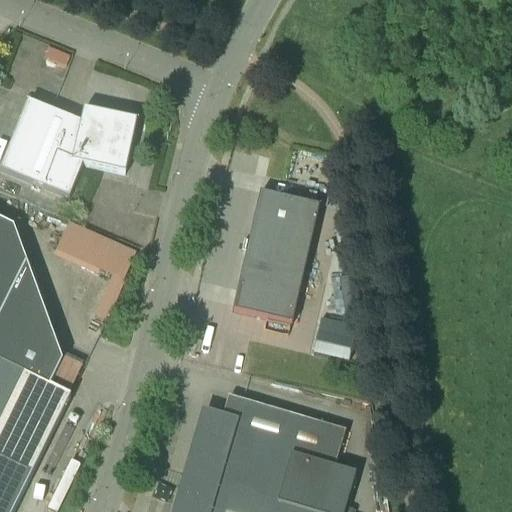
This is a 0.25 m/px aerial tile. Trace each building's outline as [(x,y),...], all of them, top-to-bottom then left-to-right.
[(15,79),(55,97),(74,57),(25,34),(11,62),(21,67),(15,79)] [(80,126),(28,105),(0,173),(69,201),(82,168),(125,177),(137,124),(83,112),(80,126)] [(232,314),(292,328),(319,209),(260,195),(248,243),(244,242),(242,254),(246,255),(232,314)] [(0,511),(14,511),(19,503),(70,400),(50,389),(62,364),(23,256),(13,231),(0,224),(0,511)] [(116,307),(138,252),(69,224),(55,258),(112,280),(100,310),(96,309),(92,318),(118,328),(125,311),(116,307)] [(344,329),(321,323),(313,357),(348,365),(356,332),(344,329)] [(221,425),(206,421),(178,511),(345,511),(356,477),(334,471),(345,434),(228,400),(221,425)]
